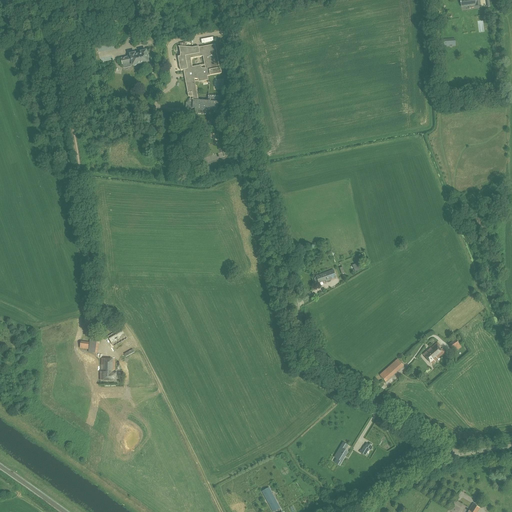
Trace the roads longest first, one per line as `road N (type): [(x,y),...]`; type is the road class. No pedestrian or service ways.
road 1 (unclassified): [(449,455),(311,355),(220,0)]
road 2 (unknown): [(257,148),(246,151),(222,122),(183,139),(153,129),(155,105),(176,75),(176,41),(227,28)]
